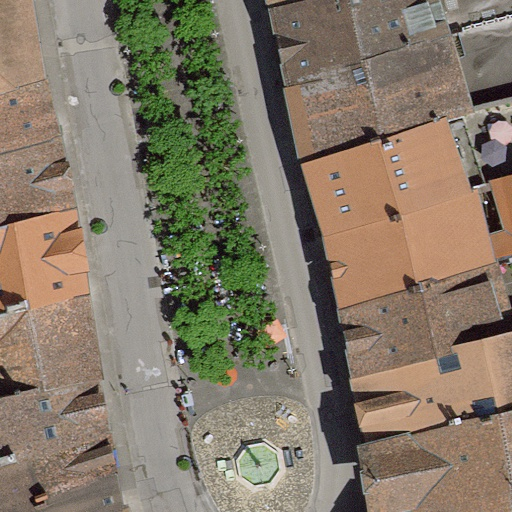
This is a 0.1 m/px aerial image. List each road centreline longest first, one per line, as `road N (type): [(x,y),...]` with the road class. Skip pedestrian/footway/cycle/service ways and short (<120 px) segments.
road 1 (residential): [(339,511),(339,444),(241,0)]
road 2 (residential): [(85,0),(179,511)]
